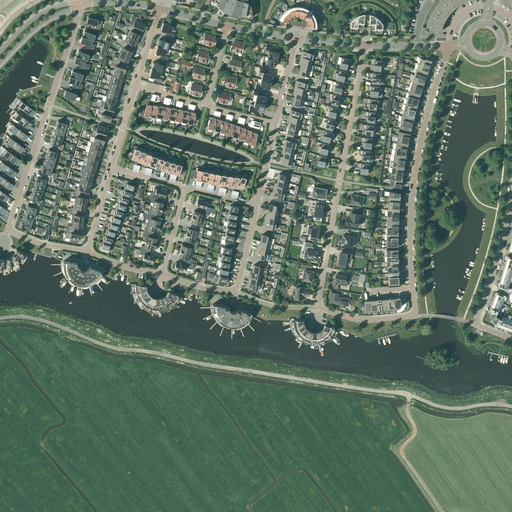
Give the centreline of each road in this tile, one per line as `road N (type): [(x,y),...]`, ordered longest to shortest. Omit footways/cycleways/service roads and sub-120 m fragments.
road 1 (unclassified): [(0,318),(38,319),(112,348),(409,395),(446,408),(511,407)]
road 2 (residential): [(447,45),(411,191),(415,316),(363,320),(317,308)]
road 3 (residential): [(86,253),(7,230),(81,4)]
road 4 (residential): [(317,308),(364,45)]
road 5 (residential): [(511,339),(476,319),(511,185)]
road 6 (residential): [(256,205),(236,293),(161,274)]
